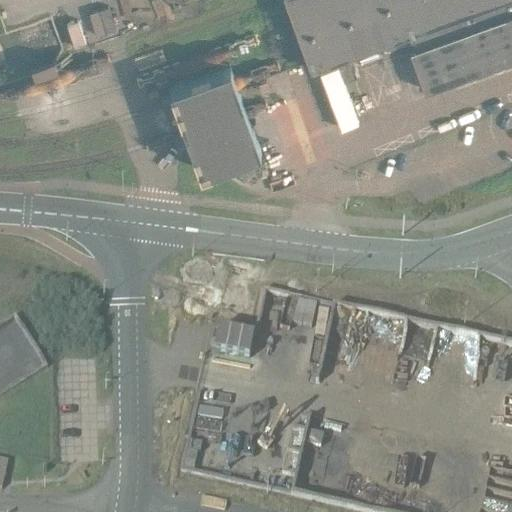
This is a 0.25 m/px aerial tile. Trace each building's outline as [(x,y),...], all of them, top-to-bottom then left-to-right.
[(511,0),(285,0),(306,56),(310,66),(331,58),(332,58),(381,40),(384,49),(401,43),(410,40),(413,49),(409,50),(416,69),(419,76),(421,82),(423,89),(451,79),(466,74),(490,65),(511,57),(511,0)] [(78,47),(89,43),(79,15),(68,19),(78,47)] [(35,74),(57,67),(54,57),(32,64),(35,74)] [(170,84),(180,112),(200,169),(259,148),(228,63),(170,84)] [(218,328),(213,351),(229,355),(248,359),(253,336),(218,328)]
